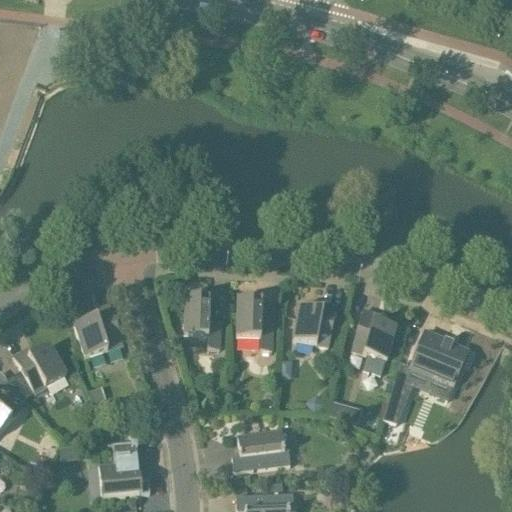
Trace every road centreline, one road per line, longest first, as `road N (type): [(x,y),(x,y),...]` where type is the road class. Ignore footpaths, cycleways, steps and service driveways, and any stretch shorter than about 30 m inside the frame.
road 1 (residential): [(511,318),(365,266),(192,250),(120,259)]
road 2 (residential): [(187,511),(171,423),(120,259)]
road 3 (tertiary): [(511,105),(309,26)]
road 4 (residential): [(120,259),(63,274),(0,313)]
